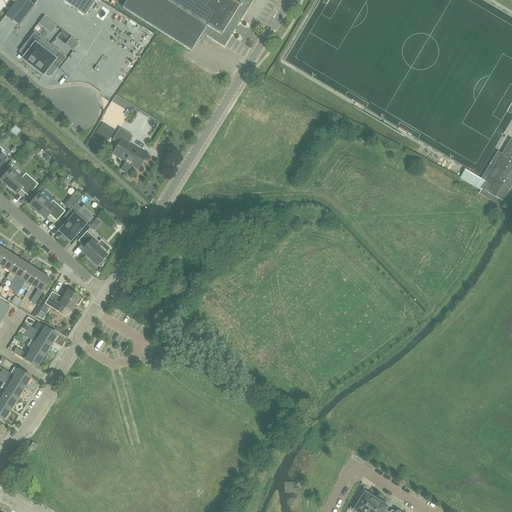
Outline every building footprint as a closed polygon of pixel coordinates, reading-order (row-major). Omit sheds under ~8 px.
[(5,16),(18,25),(27,13),(33,5),(26,0),(17,0),(16,2),(14,5),(5,16)] [(85,17),(96,0),(63,0),(63,1),(85,17)] [(126,0),(122,7),(191,50),(196,43),(200,45),(207,34),(223,45),(251,0),(250,0),(126,0)] [(56,26),(44,16),(38,23),(51,33),(56,26)] [(154,34),(130,19),(119,36),(143,51),(154,34)] [(23,58),(22,59),(33,67),(45,51),(50,45),(41,37),(40,38),(34,33),(26,43),(31,48),(25,56),(23,58)] [(73,50),(78,43),(71,37),(65,44),(73,50)] [(45,51),(33,67),(43,75),(44,74),(45,72),(52,63),(57,68),(65,58),(59,53),(59,52),(50,45),(45,51)] [(123,108),(127,100),(121,96),(116,104),(123,108)] [(123,117),(128,121),(136,113),(131,108),(123,117)] [(138,169),(147,155),(129,143),(133,136),(120,128),(113,140),(119,144),(113,154),(126,161),(123,166),(129,170),(132,166),(138,169)] [(511,141),(510,140),(502,154),(497,151),(489,165),(494,168),(481,189),(502,200),(511,184),(511,141)] [(21,179),(10,170),(1,180),(17,193),(20,189),(28,196),(38,184),(26,173),(21,179)] [(82,196),(76,190),(64,204),(70,209),(82,196)] [(39,195),(30,205),(36,210),(41,214),(45,218),(49,214),(57,221),(65,211),(53,200),(53,199),(44,191),(40,195),(39,195)] [(69,220),(59,231),(62,233),(61,235),(66,240),(68,238),(71,241),(88,220),(78,211),(81,208),(76,203),(70,209),(64,216),(69,220)] [(95,246),(99,242),(87,231),(78,241),(86,248),(82,252),(98,266),(104,260),(103,259),(106,255),(95,246)] [(8,252),(0,264),(0,265),(10,272),(18,259),(8,252)] [(12,282),(9,287),(14,290),(18,283),(21,279),(29,265),(18,259),(10,272),(6,278),(12,282)] [(18,283),(14,290),(16,291),(18,293),(26,282),(31,285),(40,272),(29,265),(21,279),(18,283)] [(31,285),(38,289),(30,301),(35,304),(43,292),(42,292),(51,279),(40,272),(31,285)] [(52,292),(45,303),(51,307),(59,312),(60,314),(64,316),(69,315),(71,311),(72,311),(76,304),(78,305),(82,299),(80,298),(68,290),(63,298),(52,292)] [(0,299),(0,306),(8,311),(11,305),(0,299)] [(40,310),(37,316),(43,319),(46,314),(40,310)] [(27,330),(34,335),(37,330),(30,326),(29,326),(27,330)] [(46,327),(39,338),(50,345),(57,334),(46,327)] [(31,339),(34,335),(27,330),(24,335),(31,339)] [(39,338),(32,349),(43,356),(50,345),(39,338)] [(16,347),(13,351),(21,356),(26,360),(37,367),(43,356),(32,349),(29,355),(24,352),(16,347)] [(0,372),(0,373),(23,388),(30,377),(20,370),(16,376),(11,373),(3,368),(0,372)] [(0,373),(0,379),(10,385),(6,392),(17,398),(23,388),(0,373)] [(6,392),(0,401),(0,403),(10,409),(17,398),(6,392)] [(0,418),(3,420),(10,409),(0,403),(0,418)] [(367,511),(376,499),(371,496),(373,495),(367,491),(366,493),(365,492),(360,499),(357,497),(350,510),(352,511),(367,511)] [(383,511),(387,506),(386,505),(387,503),(381,500),(380,502),(376,499),(367,511),(383,511)]
